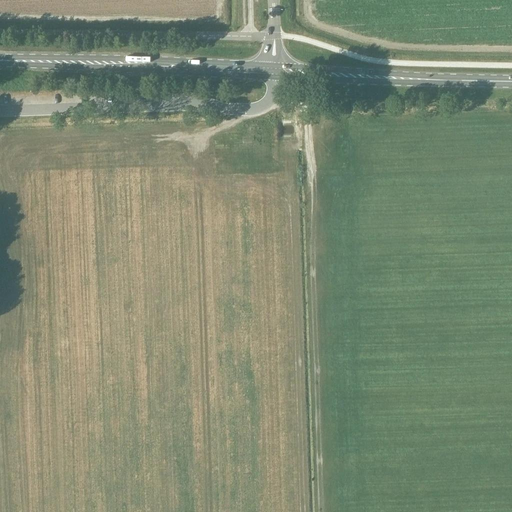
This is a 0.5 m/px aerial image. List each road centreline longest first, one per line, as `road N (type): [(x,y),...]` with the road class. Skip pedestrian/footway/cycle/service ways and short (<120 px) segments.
road 1 (unclassified): [(0,111),(256,109),(271,98),(274,77)]
road 2 (primary): [(0,63),(274,77)]
road 3 (unclassified): [(0,32),(273,35)]
road 4 (primary): [(265,65),(0,57)]
road 5 (primary): [(274,77),(430,80)]
road 6 (primary): [(430,80),(279,66)]
